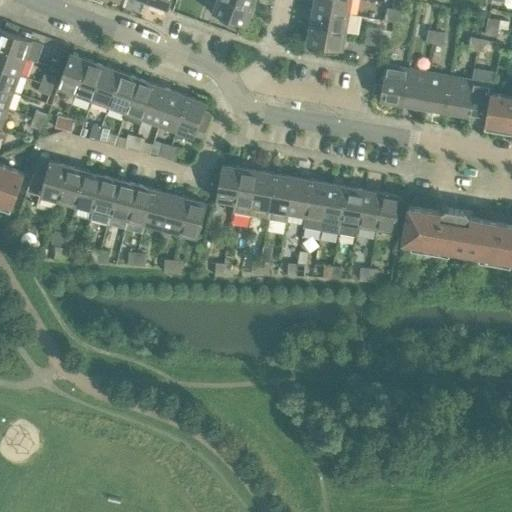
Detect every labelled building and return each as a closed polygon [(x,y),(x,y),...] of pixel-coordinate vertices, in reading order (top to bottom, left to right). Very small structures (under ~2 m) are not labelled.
[(147,0),(147,1),(168,9),(171,0),(147,0)] [(252,8),(230,0),(218,0),(213,13),(229,19),(227,27),(238,31),(237,34),(242,36),(252,8)] [(314,0),(313,8),(348,14),(350,0),(314,0)] [(313,8),(310,25),(345,31),(348,14),(313,8)] [(385,20),(393,21),(395,9),(387,8),(385,20)] [(395,9),(393,21),(402,23),(404,11),(395,9)] [(487,17),(486,26),(498,28),(499,20),(487,17)] [(0,28),(0,47),(26,57),(37,61),(43,44),(32,40),(15,34),(18,26),(7,22),(4,30),(0,28)] [(345,31),(310,25),(307,43),(342,50),(345,31)] [(367,26),(365,35),(377,37),(379,29),(367,26)] [(498,28),(486,26),(484,34),(496,36),(498,28)] [(426,41),(434,43),(436,31),(428,29),(426,41)] [(436,31),(434,43),(442,44),(445,32),(436,31)] [(41,53),(53,57),(58,37),(46,34),(41,53)] [(377,37),(365,35),(364,43),(376,45),(377,37)] [(468,49),(477,50),(479,38),(470,37),(468,49)] [(479,38),(477,50),(485,52),(487,40),(479,38)] [(0,47),(0,66),(20,73),(26,57),(0,47)] [(57,86),(75,93),(87,59),(70,53),(57,86)] [(75,93),(92,99),(105,66),(87,59),(75,93)] [(379,99),(402,103),(408,68),(386,64),(379,99)] [(0,66),(0,85),(14,90),(20,73),(0,66)] [(92,99),(109,105),(111,99),(121,72),(111,68),(105,66),(92,99)] [(465,115),(485,118),(492,83),(494,83),(496,70),(474,66),(472,79),(465,115)] [(402,103),(423,107),(429,72),(408,68),(402,103)] [(111,106),(126,111),(138,78),(121,72),(111,99),(109,105),(111,106)] [(423,107),(444,111),(450,76),(429,72),(423,107)] [(44,74),(41,82),(52,86),(55,78),(44,74)] [(444,111),(465,115),(472,79),(450,76),(444,111)] [(126,111),(143,117),(155,84),(138,78),(126,111)] [(52,86),(41,82),(38,90),(49,95),(52,86)] [(492,83),(485,118),(484,123),(511,127),(511,96),(492,93),(494,83),(492,83)] [(143,117),(160,124),(172,90),(155,84),(143,117)] [(0,85),(0,104),(7,107),(14,90),(0,85)] [(160,124),(176,130),(188,96),(172,90),(160,124)] [(188,96),(176,130),(194,136),(196,129),(204,110),(206,103),(188,96)] [(36,109),(34,117),(45,122),(48,114),(36,109)] [(206,133),(213,113),(204,110),(196,129),(206,133)] [(55,127),(63,129),(66,117),(58,115),(55,127)] [(45,122),(34,117),(30,126),(42,130),(45,122)] [(66,117),(63,129),(71,131),(74,119),(66,117)] [(90,136),(98,138),(101,127),(93,124),(90,136)] [(101,127),(98,138),(106,141),(109,129),(101,127)] [(125,146),(133,148),(136,136),(128,134),(125,146)] [(136,136),(133,148),(141,150),(144,138),(136,136)] [(159,155),(168,157),(171,145),(163,143),(159,155)] [(171,145),(168,157),(176,159),(179,147),(171,145)] [(40,195),(58,200),(67,165),(49,160),(41,158),(39,164),(32,193),(40,195)] [(216,199),(234,202),(240,167),(222,164),(216,199)] [(5,165),(0,177),(0,201),(12,206),(25,173),(5,165)] [(58,200),(75,204),(84,170),(67,165),(58,200)] [(234,202),(252,206),(258,170),(240,167),(234,202)] [(75,204),(93,209),(102,174),(84,170),(75,204)] [(252,206),(270,209),(276,173),(258,170),(252,206)] [(286,221),(288,212),(294,177),(276,173),(270,209),(268,218),(286,221)] [(108,224),(111,214),(111,211),(120,179),(111,177),(102,174),(93,209),(90,219),(108,224)] [(288,212),(305,215),(311,180),(294,177),(288,212)] [(111,214),(127,218),(137,184),(120,179),(111,211),(111,214)] [(303,227),(321,230),(323,218),(329,183),(311,180),(305,215),(303,227)] [(323,218),(321,230),(339,233),(341,221),(347,186),(329,183),(323,218)] [(127,218),(145,223),(154,188),(137,184),(127,218)] [(365,189),(347,186),(341,221),(359,224),(365,189)] [(145,223),(163,228),(172,193),(154,188),(145,223)] [(382,192),(365,189),(359,224),(376,227),(382,192)] [(401,195),(382,192),(376,227),(394,231),(401,195)] [(163,228),(180,232),(189,198),(172,193),(163,228)] [(189,198),(180,232),(198,237),(207,203),(189,198)] [(435,246),(494,256),(511,259),(511,216),(503,215),(487,212),(486,218),(470,216),(469,222),(440,217),(441,213),(441,211),(440,210),(408,205),(402,240),(435,246)] [(67,234),(59,232),(54,234),(52,243),(64,246),(67,234)] [(261,261),(260,273),(268,273),(269,261),(272,247),(263,246),(261,261)] [(54,259),(63,259),(64,247),(55,247),(54,259)] [(64,247),(63,259),(71,260),(72,248),(64,247)] [(91,261),(99,262),(100,250),(92,249),(91,261)] [(100,250),(99,262),(108,262),(109,250),(100,250)] [(128,264),(136,264),(137,252),(129,251),(128,264)] [(297,263),(296,275),(304,276),(305,265),(307,253),(299,251),(297,263)] [(137,252),(136,264),(145,265),(146,253),(137,252)] [(172,272),(173,260),(165,259),(164,271),(172,272)] [(173,260),(172,272),(181,272),(182,260),(173,260)] [(251,272),(260,273),(261,261),(252,260),(251,272)] [(215,275),(223,275),(224,263),(216,262),(215,275)] [(287,275),(296,275),(297,263),(288,262),(287,275)] [(224,263),(223,275),(232,276),(233,264),(224,263)] [(323,277),(332,278),(333,266),(324,265),(323,277)] [(333,266),(332,278),(340,278),(341,266),(333,266)] [(359,279),(368,280),(369,268),(360,267),(359,279)] [(369,268),(368,280),(377,281),(377,269),(369,268)]
